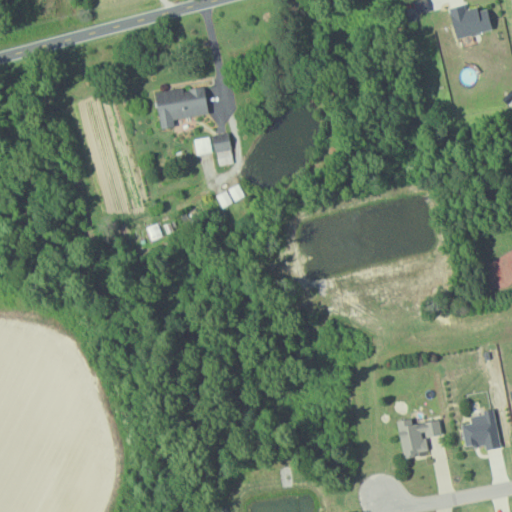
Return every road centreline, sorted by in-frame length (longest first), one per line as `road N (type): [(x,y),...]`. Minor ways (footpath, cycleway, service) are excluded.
road 1 (residential): [(0,59),(225,0)]
road 2 (residential): [(511,487),(412,507),(375,498)]
